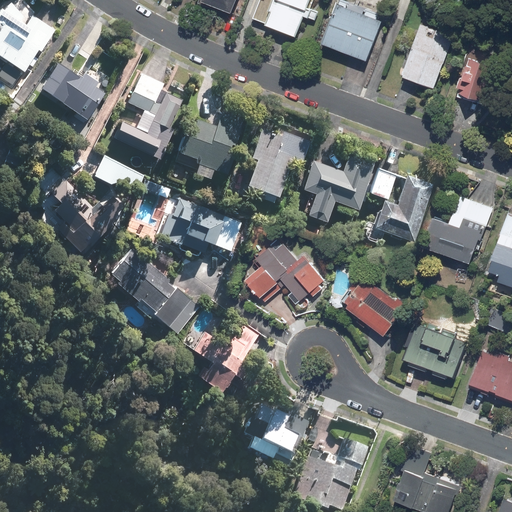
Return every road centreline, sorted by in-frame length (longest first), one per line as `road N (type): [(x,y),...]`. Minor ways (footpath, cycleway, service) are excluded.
road 1 (residential): [(106,0),(273,82),(511,164)]
road 2 (residential): [(367,399),(299,374),(299,345),(321,335),(336,343),(357,385)]
road 3 (residential): [(367,399),(511,452)]
